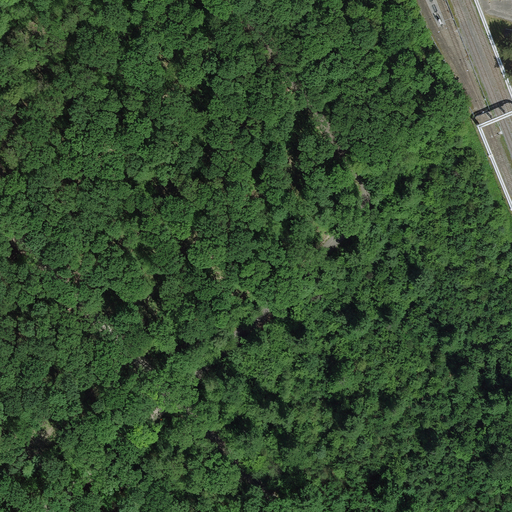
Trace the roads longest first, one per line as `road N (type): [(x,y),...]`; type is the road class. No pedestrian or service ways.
road 1 (track): [(0,216),(175,397)]
road 2 (track): [(56,511),(175,397)]
